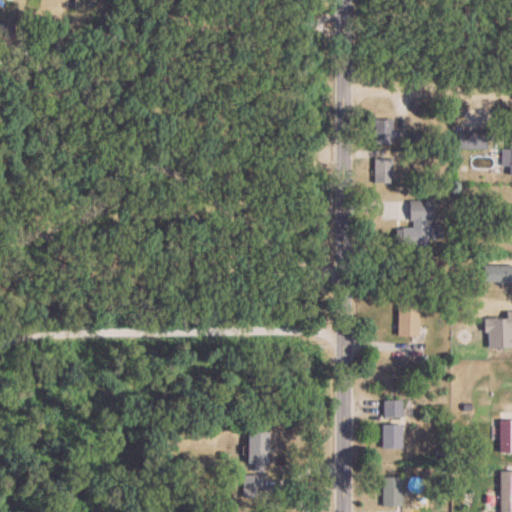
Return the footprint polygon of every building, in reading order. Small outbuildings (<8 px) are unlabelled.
[(372,120),(372,144),(392,145),(392,120),(372,120)] [(486,131),(457,131),(457,149),(486,149),(486,131)] [(500,149),(500,175),(511,174),(511,131),(507,132),(507,149),(500,149)] [(371,184),(391,184),(391,159),(371,159),(371,184)] [(428,246),(428,201),(407,201),(407,227),(394,228),(394,246),(428,246)] [(511,265),(480,266),(480,282),(511,281),(511,265)] [(416,302),(395,302),(395,337),(416,337),(416,302)] [(381,419),(401,419),(401,401),(381,401),(381,419)] [(497,453),(511,452),(511,420),(497,420),(497,453)] [(379,449),(399,449),(399,425),(379,425),(379,449)] [(266,432),(245,432),(245,468),(266,468),(266,432)] [(511,511),(511,471),(497,472),(497,511),(511,511)] [(241,475),(241,497),(260,497),(260,475),(241,475)] [(380,478),(380,507),(401,507),(401,478),(380,478)]
